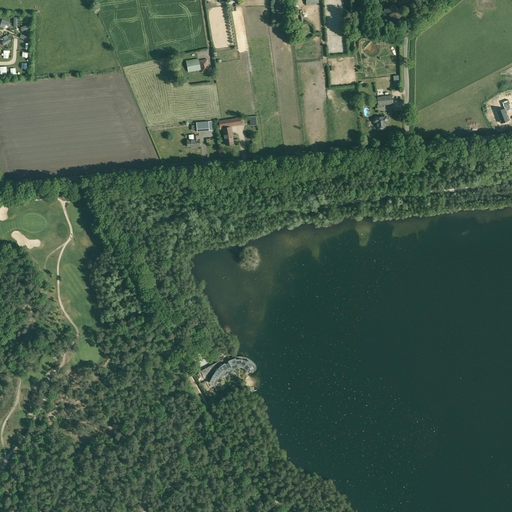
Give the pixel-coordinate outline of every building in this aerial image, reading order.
[(393,22),(402,15),(393,4),(384,11),(393,22)] [(188,72),(200,70),(198,58),(186,61),(188,72)] [(209,71),(207,59),(199,60),(201,73),(209,71)] [(377,98),(378,106),(393,104),(392,96),(377,98)] [(497,112),(502,123),(510,120),(507,112),(511,109),(511,107),(509,100),(503,103),(505,109),(497,112)] [(241,124),(240,117),(219,121),(220,127),(241,124)] [(384,117),(376,117),(376,118),(375,118),(374,118),(373,119),(373,121),(373,122),(374,123),(375,123),(377,123),(377,130),(380,130),(381,131),(384,130),(384,129),(385,129),(385,126),(385,125),(385,120),(387,120),(387,117),(384,117)] [(208,121),(196,122),(197,132),(209,131),(208,121)] [(233,144),(231,127),(223,128),(225,145),(233,144)] [(194,140),(187,140),(187,142),(186,143),(186,146),(187,146),(188,147),(194,146),(194,147),(200,147),(199,139),(198,139),(197,135),(194,136),(194,140)] [(238,367),(238,366),(239,366),(239,367),(240,367),(241,367),(242,367),(243,367),(244,367),(245,368),(245,367),(245,366),(246,366),(249,369),(250,368),(251,370),(252,369),(253,369),(254,369),(254,368),(255,367),(255,366),(254,365),(253,364),(253,363),(252,363),(252,362),(249,360),(249,361),(248,361),(247,361),(242,359),(241,359),(240,359),(239,359),(238,359),(237,359),(236,358),(235,358),(232,359),(231,360),(230,360),(229,361),(227,357),(201,371),(210,388),(238,373),(236,367),(237,367),(238,367)]
